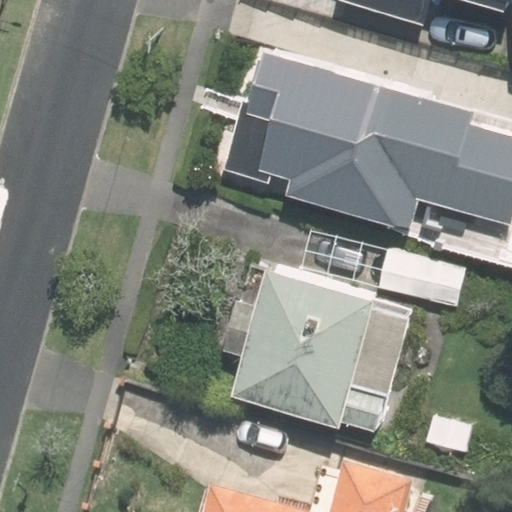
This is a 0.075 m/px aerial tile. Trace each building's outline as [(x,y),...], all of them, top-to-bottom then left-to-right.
[(511,0),(479,0),(510,8),(511,44),(511,0)] [(414,226),(422,198),(508,221),(511,205),(511,132),(445,114),(449,102),(317,66),(283,191),(414,226)] [(468,274),(307,231),(299,263),(459,307),(468,274)] [(264,269),(255,301),(235,296),(223,343),(242,349),(229,394),(375,434),(409,308),(264,269)] [(471,427),(430,416),(422,444),(464,455),(471,427)] [(405,511),(410,493),(342,475),(332,511),(269,511),(209,496),(204,511),(405,511)]
